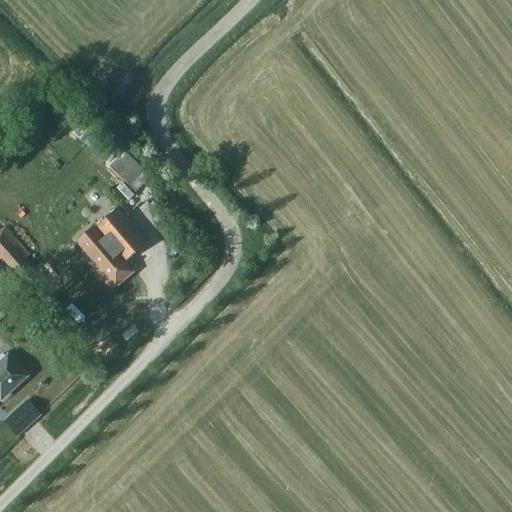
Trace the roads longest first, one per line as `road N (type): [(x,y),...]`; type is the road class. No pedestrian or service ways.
road 1 (track): [(212,290),(227,263),(227,231),(158,136),(154,101),(171,74),(251,0)]
road 2 (unclassified): [(0,507),(212,290)]
